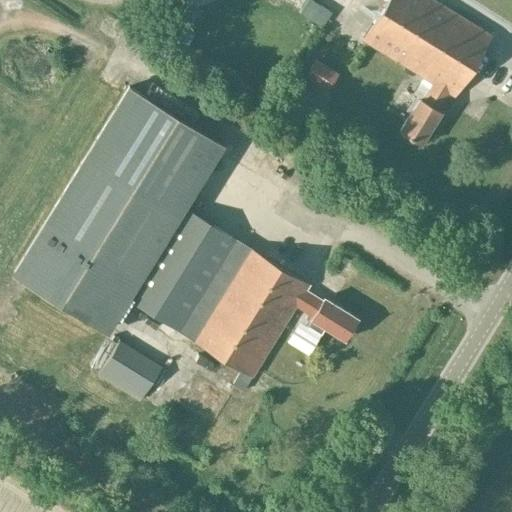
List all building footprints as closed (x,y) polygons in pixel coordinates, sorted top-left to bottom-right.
[(489,35),(431,0),(385,0),(361,39),(421,77),(446,93),(451,96),(489,35)] [(335,73),(314,60),(302,79),(323,92),(335,73)] [(436,109),(446,93),(421,77),(410,94),(417,98),(397,131),(418,145),(439,111),(436,109)] [(127,88),(14,273),(107,330),(126,298),(251,375),(294,305),(311,316),(310,318),(304,326),(318,335),(323,327),(343,339),(356,318),(322,298),(320,301),(303,290),(307,285),(181,208),(220,145),(127,88)] [(62,112),(75,101),(69,93),(56,104),(62,112)] [(22,160),(43,134),(21,117),(0,143),(22,160)] [(302,176),(293,170),(290,176),(298,181),(302,176)] [(160,365),(117,339),(95,375),(137,401),(160,365)] [(199,352),(186,356),(191,370),(204,366),(199,352)] [(192,391),(199,382),(186,372),(179,381),(192,391)] [(223,422),(235,428),(250,395),(238,390),(223,422)] [(230,474),(226,484),(247,494),(252,483),(230,474)]
